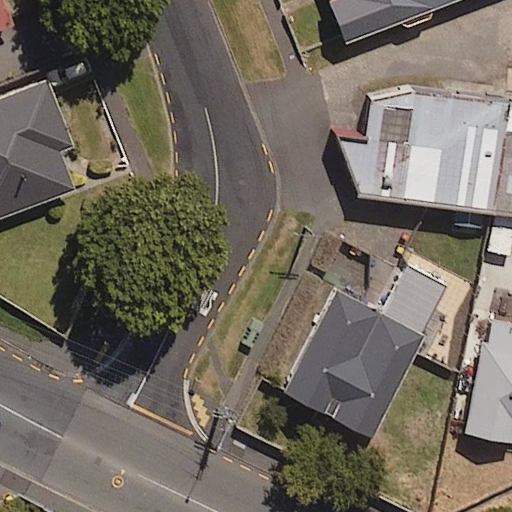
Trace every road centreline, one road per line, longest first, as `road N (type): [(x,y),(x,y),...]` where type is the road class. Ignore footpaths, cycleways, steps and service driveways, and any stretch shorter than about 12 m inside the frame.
road 1 (residential): [(113,458),(215,223),(211,125),(164,0)]
road 2 (tertiary): [(113,458),(0,400)]
